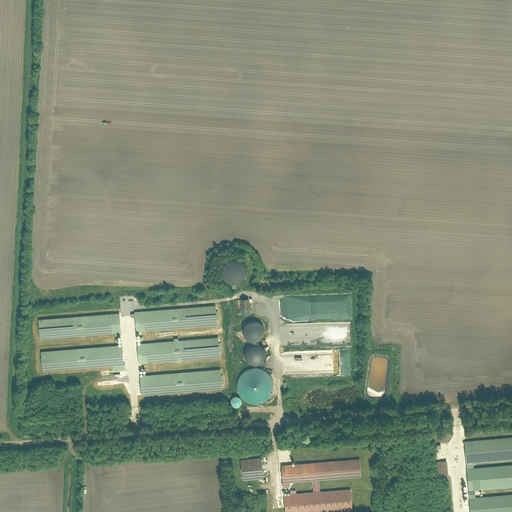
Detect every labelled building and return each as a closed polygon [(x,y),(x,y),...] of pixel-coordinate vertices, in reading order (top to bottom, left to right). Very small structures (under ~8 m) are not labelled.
[(222,278),(224,281),(228,283),(232,283),(236,282),(240,280),(243,277),(245,273),(245,269),(244,265),(241,262),(238,259),(234,258),(230,258),(226,259),(223,262),(220,266),(219,270),(220,274),(222,278)] [(239,299),(240,314),(249,313),(248,298),(239,299)] [(214,304),(133,311),(135,331),(216,325),(216,318),(218,318),(218,310),(215,310),(214,304)] [(38,339),(115,333),(115,335),(120,335),(118,312),(37,319),(38,339)] [(243,323),(241,327),(241,331),(242,335),(245,339),(249,341),(253,341),(257,340),(260,337),(262,333),(262,329),(261,325),(258,322),(254,320),(250,319),(246,321),(243,323)] [(218,342),(217,337),(177,340),(177,338),(172,338),(173,340),(136,343),(138,363),(174,360),(174,362),(180,362),(180,360),(219,357),(219,350),(221,350),(221,342),(218,342)] [(245,347),(243,351),(242,355),(244,359),(246,363),(250,364),(255,365),(259,363),(262,361),(264,357),(264,353),(263,349),(260,345),(256,343),(252,343),(248,344),(245,347)] [(39,351),(41,371),(112,365),(123,364),(123,363),(121,344),(39,351)] [(239,393),(242,397),(245,400),(249,402),(254,403),(259,403),(263,401),(267,399),(270,395),(273,391),(273,386),(273,382),(272,377),(269,373),(266,370),(261,368),(257,367),(252,367),(247,369),(244,371),(240,375),(238,379),(237,384),(238,388),(239,393)] [(220,374),(220,368),(145,374),(144,372),(142,372),(142,375),(138,375),(140,395),(222,389),(221,383),(224,382),(223,374),(220,374)] [(235,396),(232,397),(231,400),(231,402),(232,405),(235,407),(238,407),(240,405),(242,403),(242,400),(240,397),(238,396),(235,396)] [(511,436),(463,441),(465,465),(472,465),(472,462),(511,458),(511,436)] [(239,458),(241,479),(262,478),(260,456),(239,458)] [(359,458),(280,464),(282,487),(289,486),(289,482),(311,480),(319,480),(360,476),(359,458)] [(446,460),(436,461),(437,474),(447,473),(446,460)] [(511,463),(473,467),(472,465),(465,465),(468,494),(474,493),(474,490),(511,486),(511,463)] [(319,480),(311,480),(312,491),(319,491),(319,480)] [(295,489),(289,489),(290,493),(283,494),(284,511),(335,511),(351,511),(350,488),(319,491),(312,491),(295,492),(295,489)] [(511,511),(511,493),(474,497),(474,493),(468,494),(469,511),(511,511)]
